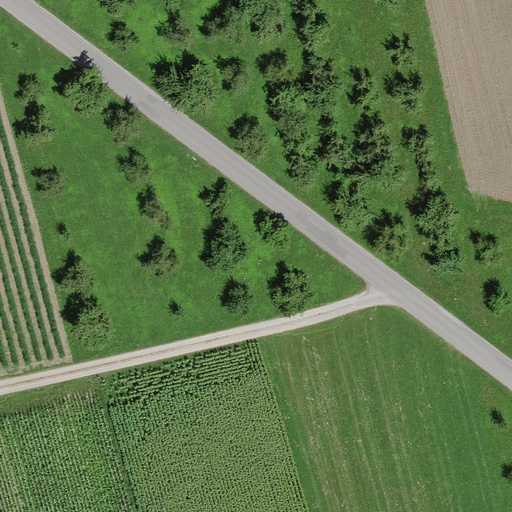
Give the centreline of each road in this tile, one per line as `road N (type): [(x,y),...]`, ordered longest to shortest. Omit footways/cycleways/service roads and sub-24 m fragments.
road 1 (tertiary): [(10,0),(511,373)]
road 2 (track): [(394,284),(0,387)]
